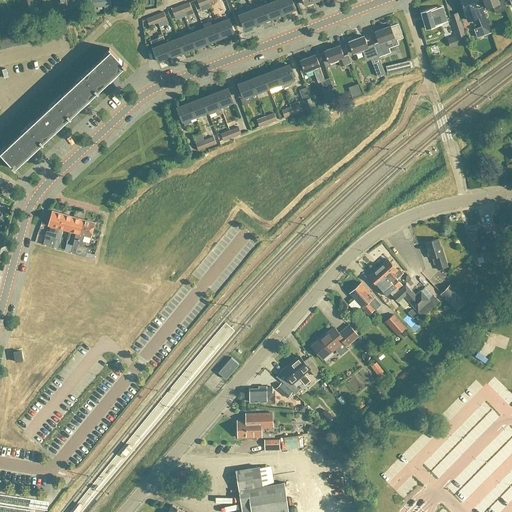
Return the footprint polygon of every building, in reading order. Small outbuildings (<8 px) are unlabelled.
[(33,10),(30,0),(25,0),(23,1),(26,12),(33,10)] [(112,0),(113,12),(126,10),(125,0),(112,0)] [(282,15),(277,1),(276,0),(269,0),(271,3),(264,6),(269,19),(282,15)] [(290,0),(280,0),(277,1),(282,15),(295,10),(290,0)] [(473,0),(459,0),(468,22),(478,18),(485,35),(491,33),(488,25),(481,9),(477,10),(473,0)] [(496,14),(507,10),(503,1),(498,3),(497,0),(482,0),(486,9),(493,6),(496,14)] [(189,3),(180,7),(183,14),(192,10),(189,3)] [(252,11),(257,24),(269,19),(264,6),(252,11)] [(180,7),(171,10),(174,17),(183,14),(180,7)] [(436,10),(436,9),(431,11),(431,10),(421,13),(426,30),(436,27),(441,25),(441,24),(446,23),(442,9),(436,10)] [(257,24),(252,11),(239,16),(244,29),(257,24)] [(155,16),(158,23),(166,20),(164,13),(155,16)] [(149,27),(158,23),(155,16),(146,20),(149,27)] [(451,18),(457,39),(449,42),(451,49),(466,44),(457,16),(451,18)] [(216,25),(221,38),(234,33),(229,20),(222,23),(220,17),(214,19),(216,25)] [(203,30),(208,43),(221,38),(216,25),(203,30)] [(379,43),(374,45),(379,58),(390,53),(388,48),(397,44),(395,41),(402,38),(397,25),(390,28),(390,27),(375,33),(379,43)] [(191,35),(196,48),(208,43),(203,30),(197,32),(195,27),(189,30),(191,34),(191,35)] [(178,39),(183,53),(196,48),(191,35),(178,39)] [(157,39),(160,46),(153,49),(158,62),(171,58),(164,40),(163,37),(157,39)] [(379,58),(374,45),(368,48),(363,37),(348,43),(349,45),(353,54),(361,50),(366,63),(379,58)] [(164,40),(171,58),(183,53),(178,39),(170,42),(169,38),(164,40)] [(349,45),(345,46),(348,55),(353,54),(349,45)] [(338,59),(341,68),(351,64),(348,56),(343,57),(339,46),(324,52),(325,54),(328,63),(338,59)] [(109,52),(83,76),(99,93),(99,92),(98,91),(107,82),(110,82),(112,81),(112,78),(115,76),(124,67),(125,68),(127,67),(123,63),(109,49),(108,50),(109,52)] [(325,54),(320,56),(325,68),(330,67),(328,63),(325,54)] [(304,73),(305,72),(306,75),(313,72),(318,84),(325,82),(319,67),(315,56),(300,62),(304,73)] [(276,71),(281,84),(283,89),(289,87),(287,82),(294,79),(289,66),(276,71)] [(281,84),(276,71),(263,76),(269,89),(281,84)] [(83,76),(56,102),(71,118),(72,118),(71,116),(75,112),(80,108),(83,108),(85,106),(85,103),(87,101),(91,97),(92,97),(97,92),(98,93),(99,93),(83,76)] [(263,76),(251,80),(256,94),(269,89),(263,76)] [(243,99),(251,96),(253,102),(259,100),(256,94),(251,80),(238,85),(243,99)] [(330,108),(339,104),(333,88),(323,92),(330,108)] [(220,107),(233,102),(228,89),(215,94),(220,107)] [(223,114),(220,107),(215,94),(202,99),(208,112),(209,116),(216,113),(217,116),(223,114)] [(208,112),(202,99),(190,104),(195,117),(208,112)] [(303,102),(309,116),(315,114),(310,100),(303,102)] [(56,102),(28,127),(44,144),(44,143),(43,142),(47,138),(48,138),(52,134),(55,134),(57,132),(57,129),(59,127),(64,122),(69,118),(70,119),(71,118),(56,102)] [(195,117),(190,104),(177,109),(182,122),(195,117)] [(293,115),(302,112),(299,104),(290,108),(293,115)] [(293,115),(290,108),(281,111),(284,119),(293,115)] [(265,117),(268,125),(277,122),(274,113),(265,117)] [(268,125),(265,117),(256,120),(259,128),(268,125)] [(0,150),(0,152),(12,166),(15,170),(17,169),(16,167),(25,159),(27,159),(29,157),(30,154),(31,153),(42,143),(43,144),(44,144),(28,127),(2,152),(0,150)] [(232,139),(241,136),(241,135),(238,128),(229,131),(232,139)] [(223,142),(232,139),(229,131),(220,134),(223,142)] [(204,141),(207,148),(216,145),(213,137),(204,141)] [(207,148),(204,141),(195,144),(198,152),(207,148)] [(54,248),(63,215),(52,212),(48,227),(50,227),(49,234),(46,233),(43,245),(54,248)] [(73,218),(63,215),(54,248),(57,249),(62,231),(69,233),(73,218)] [(84,220),(73,218),(69,233),(76,235),(71,253),(75,254),(84,220)] [(75,254),(85,257),(87,249),(83,248),(85,243),(82,242),(83,237),(90,238),(94,223),(84,220),(75,254)] [(492,232),(484,234),(482,227),(468,231),(472,247),(471,247),(474,256),(481,254),(481,253),(488,251),(491,263),(500,260),(492,232)] [(437,271),(447,268),(441,248),(440,248),(438,240),(425,243),(430,260),(434,259),(437,271)] [(387,260),(378,269),(399,291),(403,288),(396,280),(402,274),(399,270),(397,271),(387,260)] [(352,264),(346,266),(348,273),(355,271),(352,264)] [(378,269),(369,277),(378,287),(387,297),(390,294),(393,297),(399,291),(378,269)] [(219,278),(222,283),(233,276),(229,271),(219,278)] [(369,315),(380,306),(373,298),(374,297),(361,283),(350,294),(369,315)] [(403,288),(399,291),(393,297),(398,302),(404,297),(422,318),(439,303),(434,297),(429,301),(420,291),(415,296),(406,285),(403,288)] [(440,295),(457,311),(466,301),(450,285),(440,295)] [(398,336),(405,329),(393,316),(385,322),(398,336)] [(346,347),(358,337),(349,326),(339,334),(334,328),(312,347),(322,359),(343,342),(346,347)] [(15,363),(22,361),(20,352),(13,353),(15,363)] [(281,372),(289,381),(285,385),(295,394),(298,391),(292,383),(298,379),(304,386),(309,382),(303,374),(309,369),(315,377),(320,373),(309,358),(304,362),(299,357),(291,363),(291,364),(281,372)] [(239,365),(232,360),(231,359),(218,373),(219,375),(226,380),(239,365)] [(379,376),(383,373),(376,363),(372,367),(379,376)] [(52,387),(59,393),(66,382),(59,377),(52,387)] [(283,386),(278,391),(287,399),(292,394),(283,386)] [(250,403),(266,402),(266,404),(275,404),(274,393),(272,393),(272,388),(266,388),(266,387),(259,387),(259,389),(249,390),(250,403)] [(200,398),(206,404),(215,396),(209,390),(200,398)] [(248,401),(247,392),(238,394),(239,402),(248,401)] [(324,410),(319,416),(327,423),(332,417),(324,410)] [(246,415),(246,422),(237,422),(238,438),(261,437),(261,428),(272,427),(272,414),(246,415)] [(284,447),(302,446),(301,437),(284,438),(284,447)] [(265,440),(265,451),(281,450),(280,439),(265,440)] [(241,511),(288,511),(284,484),(268,486),(266,475),(261,476),(259,468),(236,472),(241,511)] [(17,505),(47,510),(48,503),(18,498),(17,505)] [(225,511),(238,509),(237,503),(224,506),(225,511)]
